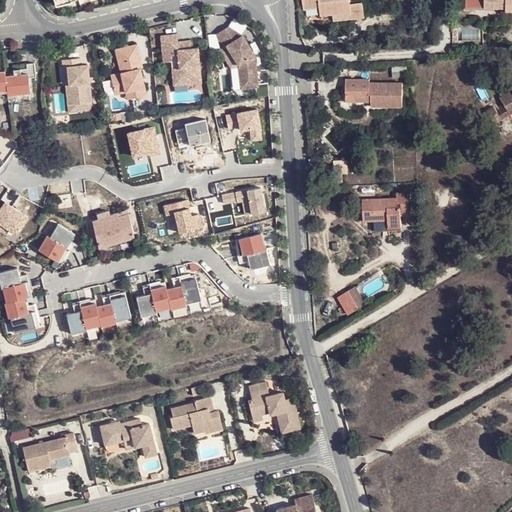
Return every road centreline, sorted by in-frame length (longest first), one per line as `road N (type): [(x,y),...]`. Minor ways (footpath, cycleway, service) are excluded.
road 1 (residential): [(291,171),(140,195),(86,174),(0,183)]
road 2 (residential): [(298,294),(245,294),(203,256),(185,251),(52,284)]
road 3 (residential): [(93,511),(338,449)]
road 4 (residential): [(310,355),(511,237)]
road 5 (residential): [(192,0),(27,32)]
road 6 (residential): [(280,36),(291,171)]
road 7 (residential): [(291,171),(298,294)]
